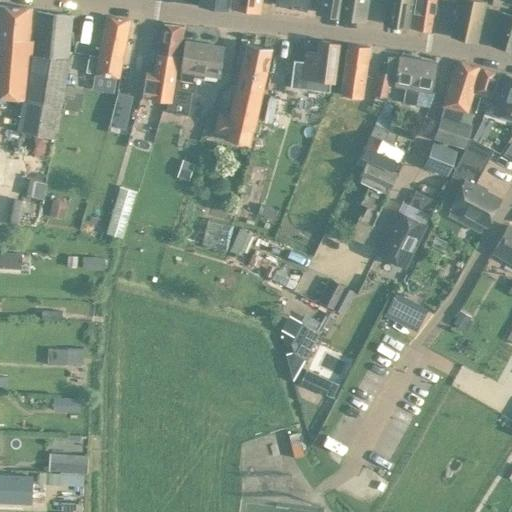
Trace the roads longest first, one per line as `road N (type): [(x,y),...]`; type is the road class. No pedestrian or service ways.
road 1 (residential): [(315,492),(350,459),(411,347),(511,194)]
road 2 (residential): [(138,0),(447,38)]
road 3 (residential): [(447,38),(427,120),(355,264)]
